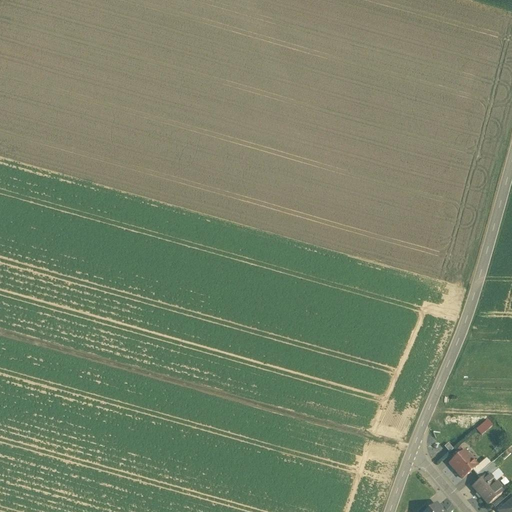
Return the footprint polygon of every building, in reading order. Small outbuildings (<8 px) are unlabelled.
[(487,421),(476,431),(481,436),(492,427),(487,421)] [(448,445),(444,448),(449,454),(453,451),(448,445)] [(464,452),(449,465),(462,480),(472,471),(477,467),(464,452)] [(472,471),(477,477),(491,465),(486,459),(477,467),(472,471)] [(491,465),(477,477),(481,481),(488,475),(490,477),(498,471),(492,464),(491,465)] [(481,481),(472,489),(488,506),(503,493),(490,477),(488,475),(481,481)] [(511,511),(511,500),(499,511),(511,511)]
